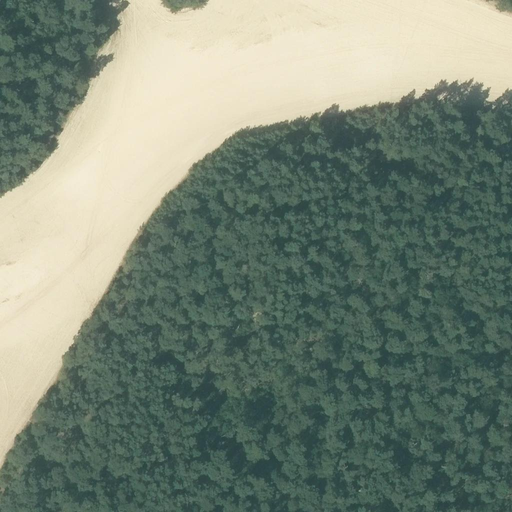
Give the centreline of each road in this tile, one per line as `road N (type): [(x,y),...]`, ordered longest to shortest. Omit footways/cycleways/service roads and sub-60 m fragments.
road 1 (track): [(511,69),(371,60),(297,75),(199,117),(0,244)]
road 2 (track): [(0,408),(124,166)]
